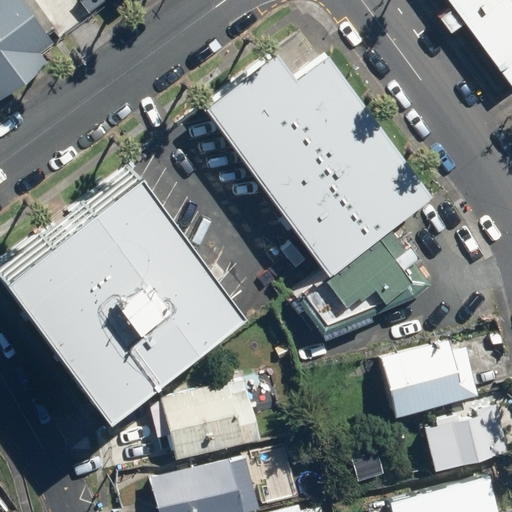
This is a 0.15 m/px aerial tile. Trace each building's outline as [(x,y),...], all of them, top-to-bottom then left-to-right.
[(0,0),(0,82),(29,61),(21,51),(41,36),(14,0),(0,0)] [(511,71),(511,0),(438,0),(499,81),(511,71)] [(261,44),(188,100),(316,265),(376,219),(417,188),(311,50),(283,71),(261,44)] [(215,301),(110,160),(0,240),(0,300),(76,403),(215,301)] [(425,281),(376,219),(316,265),(283,289),(311,325),(401,294),(425,281)] [(443,338),(371,356),(385,414),(473,393),(462,345),(446,349),(443,338)] [(151,397),(164,458),(254,439),(247,410),(277,403),(270,371),(151,397)] [(430,421),(417,424),(427,469),(504,451),(493,402),(429,417),(430,421)] [(240,452),(139,477),(147,511),(239,511),(254,508),(240,452)] [(318,511),(317,503),(294,509),(293,505),(263,511),(318,511)]
